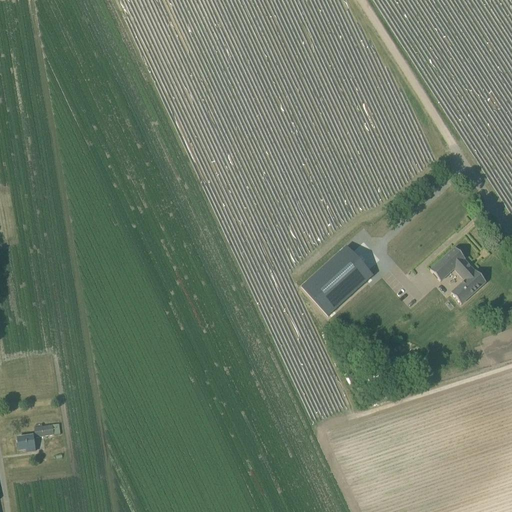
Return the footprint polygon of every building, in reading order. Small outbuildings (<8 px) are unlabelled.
[(413,259),(421,254),(440,233),(449,228),(458,217),(454,220),(463,210),(459,204),(449,194),(443,198),(433,209),(425,214),(415,226),(401,234),(385,253),(403,269),(408,265),(413,259)] [(346,251),(301,292),(328,322),(373,281),(346,251)] [(462,306),(486,284),(476,273),(475,274),(464,262),(465,262),(454,251),(431,273),(441,284),(454,271),(464,282),(451,294),(462,306)] [(413,292),(403,282),(360,321),(379,341),(394,327),(385,318),(413,292)] [(54,436),(52,426),(34,429),(35,439),(54,436)] [(36,452),(33,436),(17,439),(19,452),(26,451),(27,454),(36,452)]
